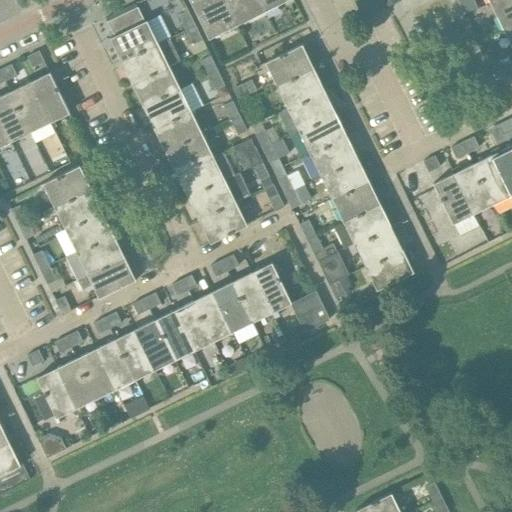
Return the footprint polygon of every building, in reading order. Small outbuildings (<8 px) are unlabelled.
[(237,25),(225,0),(197,0),(193,2),(191,0),(190,0),(209,39),(237,25)] [(265,12),(259,0),(225,0),(237,25),(265,12)] [(259,0),(265,12),(288,0),(259,0)] [(385,8),(381,0),(373,0),(359,7),(364,18),(385,8)] [(474,0),(458,0),(462,8),(465,14),(478,7),(474,0)] [(511,0),(494,0),(500,12),(496,14),(503,29),(507,27),(511,24),(511,0)] [(111,37),(122,60),(159,43),(147,19),(145,20),(138,6),(108,21),(115,35),(111,37)] [(179,14),(187,29),(196,25),(188,10),(179,14)] [(273,24),(278,33),(288,28),(284,19),(273,24)] [(203,39),(196,25),(187,29),(194,44),(203,39)] [(170,65),(159,43),(122,60),(133,83),(170,65)] [(277,84),(314,67),(303,43),(266,61),(277,84)] [(45,61),(39,50),(28,56),(33,67),(45,61)] [(209,74),(218,70),(211,55),(202,60),(209,74)] [(0,69),(6,80),(17,74),(12,64),(0,69)] [(181,88),(170,65),(133,83),(144,105),(181,88)] [(289,107),(325,89),(314,67),(277,84),(289,107)] [(225,85),(218,70),(209,74),(216,89),(225,85)] [(50,71),(30,81),(50,121),(70,112),(50,71)] [(30,81),(11,91),(30,131),(50,121),(30,81)] [(155,128),(192,110),(202,105),(191,83),(181,88),(144,105),(155,128)] [(233,88),(241,102),(249,98),(242,83),(233,88)] [(280,111),(291,134),(300,130),(336,112),(325,89),(289,107),(280,111)] [(0,95),(0,117),(11,140),(30,131),(11,91),(0,95)] [(257,113),(249,98),(241,102),(248,117),(257,113)] [(231,119),(240,115),(233,100),(224,105),(231,119)] [(166,151),(203,133),(192,110),(155,128),(166,151)] [(336,112),(300,130),(311,152),(347,134),(336,112)] [(240,115),(231,119),(238,134),(247,130),(240,115)] [(0,145),(11,140),(0,117),(0,145)] [(511,117),(502,122),(507,133),(511,130),(511,117)] [(263,148),(272,143),(279,139),(272,124),(256,133),(263,148)] [(177,173),(214,156),(203,133),(166,151),(177,173)] [(322,175),(358,157),(347,134),(311,152),(322,175)] [(463,141),(468,152),(479,147),(474,136),(463,141)] [(244,169),(253,165),(262,160),(251,138),(233,146),(244,169)] [(468,152),(463,141),(451,147),(457,158),(468,152)] [(279,158),(272,143),(263,148),(270,162),(279,158)] [(511,143),(493,153),(511,192),(511,143)] [(214,156),(177,173),(189,196),(225,178),(240,171),(235,173),(224,151),(214,156)] [(473,163),(493,203),(511,193),(511,192),(493,153),(473,163)] [(440,166),(435,155),(424,161),(429,172),(440,166)] [(333,198),(369,180),(358,157),(322,175),(333,198)] [(269,175),(262,160),(253,165),(260,180),(269,175)] [(473,213),(493,203),(473,163),(454,172),(473,213)] [(44,182),(55,206),(91,188),(80,164),(44,182)] [(189,196),(200,219),(236,201),(251,194),(240,171),(225,178),(189,196)] [(453,223),(473,213),(454,172),(434,182),(453,223)] [(278,178),(285,193),(294,189),(287,174),(278,178)] [(344,220),(380,202),(369,180),(333,198),(344,220)] [(285,206),(273,183),(264,188),(276,211),(285,206)] [(103,210),(91,188),(55,206),(66,228),(103,210)] [(294,189),(285,193),(292,208),(301,203),(294,189)] [(236,201),(200,219),(211,242),(248,224),(236,201),(251,194),(236,201)] [(333,225),(344,248),(355,243),(391,225),(380,202),(344,220),(333,225)] [(11,209),(18,224),(27,219),(20,205),(11,209)] [(77,251),(114,233),(103,210),(66,228),(77,251)] [(35,234),(27,219),(18,224),(25,238),(35,234)] [(307,238),(316,234),(309,219),(300,223),(307,238)] [(366,266),(403,248),(391,225),(355,243),(366,266)] [(485,234),(488,240),(496,236),(493,230),(485,234)] [(125,256),(114,233),(77,251),(88,273),(125,256)] [(307,238),(318,261),(338,251),(333,242),(323,248),(316,234),(307,238)] [(267,251),(261,240),(250,246),(255,257),(267,251)] [(403,248),(366,266),(377,289),(414,271),(403,248)] [(40,269),(49,264),(42,250),(33,254),(40,269)] [(338,251),(318,261),(329,284),(346,276),(345,275),(349,273),(342,259),(338,251)] [(222,259),(228,270),(239,265),(234,254),(222,259)] [(125,256),(88,273),(100,297),(136,279),(125,256)] [(216,276),(228,270),(222,259),(211,265),(216,276)] [(272,261),(252,271),(272,311),(275,317),(280,315),(277,309),(291,302),(304,331),(330,319),(316,290),(292,301),(272,261)] [(57,279),(49,264),(40,269),(48,284),(57,279)] [(272,311),(252,271),(233,281),(253,321),(272,311)] [(183,278),(189,289),(200,284),(194,273),(183,278)] [(351,286),(346,276),(329,284),(337,298),(345,294),(343,290),(351,286)] [(189,289),(183,278),(172,284),(177,295),(189,289)] [(233,330),(253,321),(233,281),(213,290),(233,330)] [(213,290),(194,300),(214,340),(233,330),(213,290)] [(156,292),(144,297),(150,308),(161,303),(156,292)] [(72,310),(64,295),(55,300),(63,315),(72,310)] [(138,314),(150,308),(144,297),(133,303),(138,314)] [(175,309),(194,349),(214,340),(194,300),(175,309)] [(194,349),(175,309),(155,319),(175,359),(194,349)] [(116,311),(105,317),(110,328),(122,322),(116,311)] [(110,328),(105,317),(94,322),(99,333),(110,328)] [(155,369),(175,359),(155,319),(135,328),(155,369)] [(135,328),(116,338),(135,378),(155,369),(135,328)] [(66,336),(71,347),(83,341),(78,330),(66,336)] [(60,352),(71,347),(66,336),(55,341),(60,352)] [(96,347),(116,388),(120,396),(140,387),(135,378),(116,338),(96,347)] [(266,348),(270,358),(277,355),(272,345),(266,348)] [(96,397),(116,388),(96,347),(77,357),(96,397)] [(44,360),(39,349),(27,355),(32,366),(44,360)] [(227,366),(232,376),(251,366),(246,356),(227,366)] [(77,357),(57,366),(80,413),(85,411),(82,405),(96,397),(77,357)] [(76,415),(80,413),(57,366),(37,376),(57,417),(72,409),(76,415)] [(149,406),(143,395),(124,404),(130,415),(131,418),(150,408),(149,406)] [(0,421),(0,445),(10,441),(0,421)] [(38,438),(48,457),(66,448),(61,438),(48,433),(38,438)] [(26,468),(23,463),(21,464),(10,441),(0,445),(0,493),(31,478),(26,468)] [(426,486),(433,500),(442,496),(435,481),(426,486)] [(356,509),(356,511),(401,511),(392,492),(356,509)] [(442,496),(433,500),(438,511),(446,511),(449,511),(442,496)]
